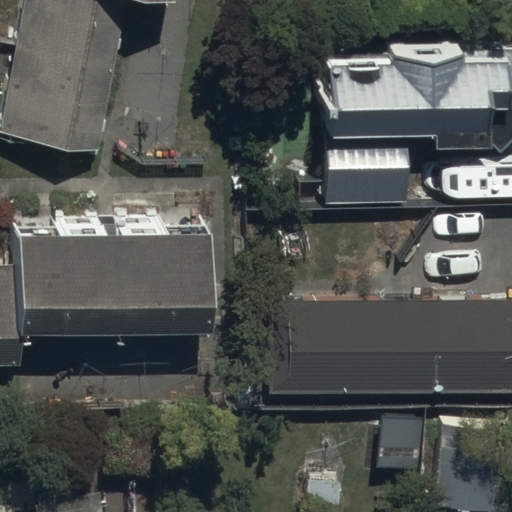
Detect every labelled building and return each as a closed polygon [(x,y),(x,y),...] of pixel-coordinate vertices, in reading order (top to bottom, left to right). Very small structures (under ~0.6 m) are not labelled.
[(14,0),(0,77),(0,120),(92,137),(117,0),(14,0)] [(376,58),(321,57),(321,203),(401,203),(401,141),(484,141),(496,149),(511,133),(511,39),(377,38),(376,58)] [(202,332),(200,225),(7,228),(7,260),(0,260),(0,364),(16,364),(16,334),(202,332)] [(511,298),(265,299),(265,391),(511,389),(511,298)] [(493,447),(433,442),(428,506),(488,510),(493,447)] [(51,511),(97,511),(89,462),(45,470),(51,511)]
